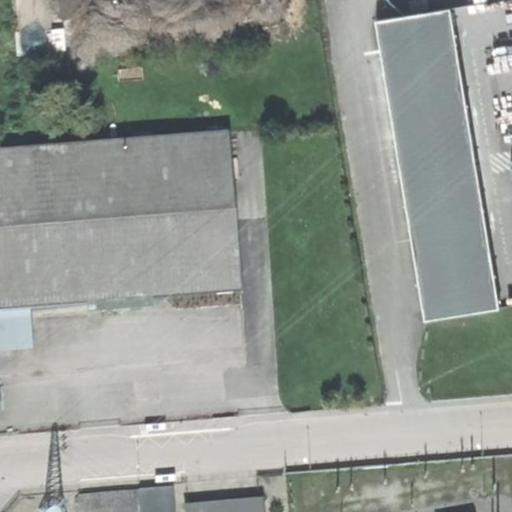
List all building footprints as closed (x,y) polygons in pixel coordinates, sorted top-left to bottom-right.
[(429,319),(503,307),(454,7),(380,19),(429,319)] [(230,132),(170,136),(182,295),(242,290),(230,132)] [(0,308),(93,302),(182,295),(170,136),(0,149),(0,308)] [(80,511),(175,511),(173,484),(79,492),(80,511)] [(187,511),(265,511),(265,500),(187,506),(187,511)]
